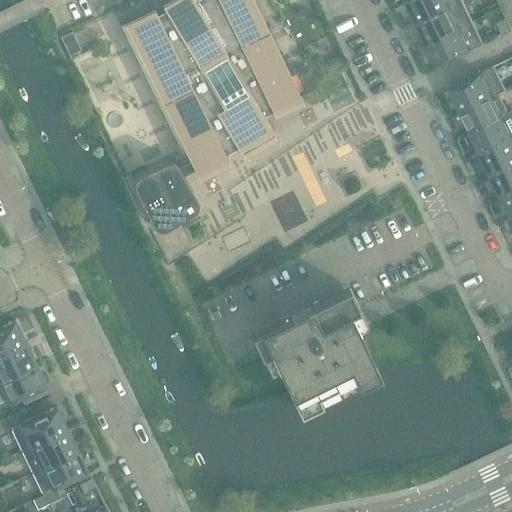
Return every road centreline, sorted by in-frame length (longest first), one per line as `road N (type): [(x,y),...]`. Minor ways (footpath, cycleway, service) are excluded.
road 1 (residential): [(43,266),(161,511)]
road 2 (residential): [(463,215),(231,327)]
road 3 (residential): [(463,215),(359,0)]
